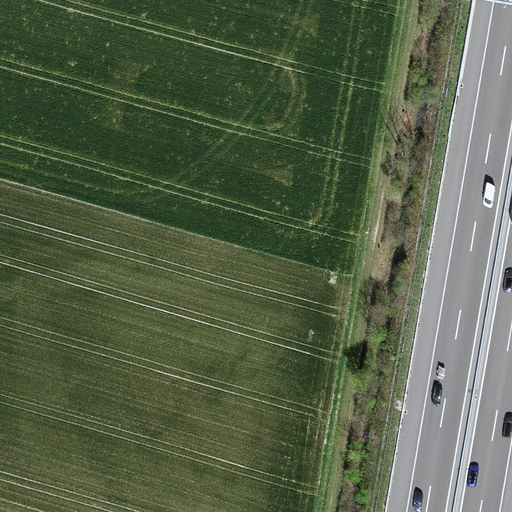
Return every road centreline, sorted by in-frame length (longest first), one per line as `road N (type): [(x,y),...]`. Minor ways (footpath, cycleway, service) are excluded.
road 1 (track): [(412,0),(328,511)]
road 2 (motorway): [(511,8),(426,511)]
road 3 (motorway): [(480,511),(511,323)]
